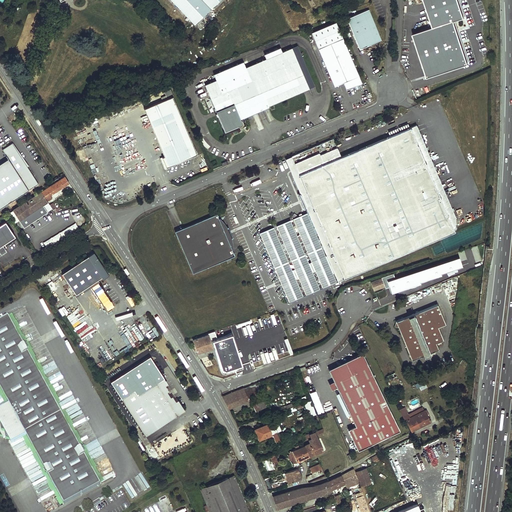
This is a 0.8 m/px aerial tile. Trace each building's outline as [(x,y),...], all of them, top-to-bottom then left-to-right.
[(173,0),(195,23),(219,0),(173,0)] [(460,0),(425,0),(432,19),(422,23),(425,29),(421,30),(416,32),(434,75),(472,59),(469,50),(467,45),(458,21),(468,18),(460,0)] [(368,10),(347,18),(359,49),(367,46),(367,45),(380,40),(368,10)] [(319,49),(343,38),(336,22),(312,33),(319,49)] [(343,38),(319,49),(335,85),(344,81),(347,89),(362,82),(343,38)] [(210,82),(199,86),(219,134),(232,128),(233,128),(234,128),(236,128),(237,128),(238,127),(239,127),(239,126),(239,125),(240,124),(240,123),(240,122),(239,122),(239,121),(238,120),(237,118),(304,90),(286,49),(276,54),(259,61),(240,69),(238,64),(208,76),(210,82)] [(275,50),(257,57),(259,61),(276,54),(275,50)] [(163,164),(165,168),(192,157),(167,99),(143,108),(164,156),(162,157),(164,163),(163,164)] [(446,211),(435,185),(441,183),(416,124),(410,127),(341,156),(337,147),(323,153),(327,162),(299,174),(307,192),(305,193),(304,197),(306,202),(310,204),(312,203),(334,255),(328,258),(330,263),(333,269),(339,267),(344,279),(455,231),(454,228),(456,227),(456,218),(455,214),(452,215),(449,210),(446,211)] [(0,207),(38,184),(12,143),(2,149),(8,158),(0,163),(0,207)] [(259,233),(288,303),(344,279),(339,267),(333,269),(330,263),(328,258),(334,255),(312,203),(310,204),(306,202),(304,197),(305,193),(307,192),(299,174),(296,166),(295,163),(292,156),(286,158),(304,201),(309,212),(259,233)] [(50,195),(69,182),(65,176),(41,192),(45,198),(50,195)] [(452,215),(455,214),(441,183),(435,185),(446,211),(449,210),(452,215)] [(13,210),(19,220),(48,201),(45,198),(41,192),(13,210)] [(217,213),(176,231),(194,273),(236,255),(233,250),(229,239),(230,239),(231,237),(229,232),(228,230),(225,229),(224,229),(220,219),(217,213)] [(222,218),(220,219),(224,229),(225,229),(228,230),(229,232),(231,237),(230,239),(229,239),(233,250),(234,250),(235,249),(236,248),(236,247),(237,246),(237,245),(237,244),(227,221),(226,220),(224,218),(223,218),(222,218)] [(4,244),(15,237),(5,222),(0,225),(0,249),(1,252),(5,250),(7,248),(4,244)] [(46,248),(79,229),(76,223),(43,241),(46,248)] [(94,253),(62,274),(76,295),(108,274),(94,253)] [(458,258),(395,279),(386,281),(388,287),(390,294),(420,284),(419,282),(441,276),(440,274),(462,267),(458,258)] [(395,279),(393,273),(382,277),(382,278),(371,282),(371,280),(363,283),(364,285),(366,284),(367,287),(371,286),(374,292),(388,287),(386,281),(395,279)] [(437,304),(396,321),(396,323),(395,326),(398,327),(412,360),(438,348),(436,343),(443,339),(438,327),(445,323),(437,304)] [(8,316),(0,320),(0,327),(11,321),(8,316)] [(15,319),(11,321),(100,484),(104,482),(15,319)] [(0,327),(0,387),(10,405),(6,407),(0,409),(0,431),(4,438),(7,436),(12,444),(23,438),(27,436),(64,504),(100,484),(11,321),(0,327)] [(216,332),(220,345),(228,368),(251,360),(238,324),(216,332)] [(196,354),(221,346),(216,332),(191,340),(196,354)] [(348,367),(331,375),(334,381),(337,387),(355,426),(348,429),(358,451),(399,430),(363,355),(350,361),(349,362),(347,363),(347,365),(348,367)] [(349,362),(350,361),(329,371),(331,375),(348,367),(347,365),(347,363),(349,362)] [(394,372),(386,376),(390,383),(398,379),(394,372)] [(162,380),(138,395),(141,401),(160,388),(174,410),(142,431),(146,436),(183,412),(162,380)] [(331,389),(337,387),(334,381),(328,383),(331,389)] [(419,390),(426,387),(423,381),(416,383),(419,390)] [(249,386),(253,395),(257,394),(253,384),(249,386)] [(223,396),(228,407),(248,399),(248,398),(253,395),(249,386),(223,396)] [(0,387),(0,396),(6,407),(10,405),(0,387)] [(134,390),(121,398),(142,431),(174,410),(160,388),(141,401),(138,395),(134,390)] [(310,400),(303,402),(309,417),(316,414),(310,400)] [(405,407),(399,409),(405,420),(411,430),(430,421),(427,415),(425,410),(418,413),(410,417),(408,414),(408,413),(405,407)] [(267,423),(254,428),(259,439),(276,432),(275,429),(272,429),(271,428),(269,429),(267,423)] [(323,449),(316,433),(315,431),(309,433),(311,437),(308,439),(310,443),(305,445),(309,456),(323,449)] [(27,436),(23,438),(60,506),(64,504),(27,436)] [(309,456),(305,445),(299,448),(296,449),(289,452),(294,463),(297,461),(300,460),(309,456)] [(306,476),(308,483),(325,475),(320,463),(309,467),(310,471),(310,473),(310,474),(306,476)] [(358,467),(355,467),(356,472),(363,492),(364,492),(364,493),(366,492),(366,491),(373,488),(366,468),(360,470),(358,467)] [(298,468),(285,472),(286,476),(285,476),(286,479),(287,479),(289,483),(302,479),(298,468)] [(353,468),(328,480),(331,489),(350,480),(351,482),(353,485),(358,483),(353,468)] [(249,511),(234,475),(200,489),(207,505),(204,506),(206,511),(209,510),(209,511),(249,511)] [(302,487),(272,495),(276,508),(317,495),(317,494),(331,489),(328,480),(321,484),(306,487),(302,487)] [(362,511),(369,511),(365,499),(359,502),(362,511)] [(420,511),(417,503),(395,511),(420,511)]
